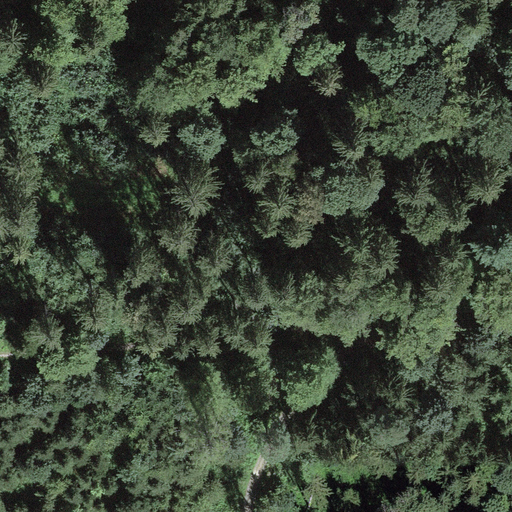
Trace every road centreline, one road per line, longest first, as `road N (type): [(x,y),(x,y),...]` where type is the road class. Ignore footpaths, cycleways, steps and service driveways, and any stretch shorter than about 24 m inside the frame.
road 1 (track): [(0,313),(218,343),(367,335)]
road 2 (track): [(246,511),(248,483),(281,418),(367,335)]
road 3 (track): [(367,335),(511,305)]
